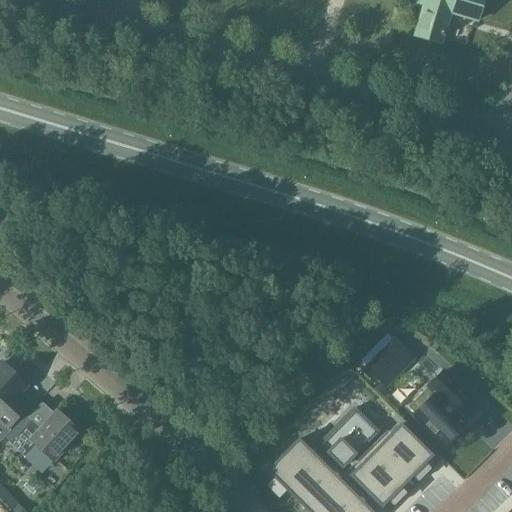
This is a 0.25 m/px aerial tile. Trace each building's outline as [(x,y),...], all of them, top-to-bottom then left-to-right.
[(476,21),(482,0),(417,0),(417,3),(424,5),(415,36),(441,44),(450,13),(476,21)] [(413,359),(393,339),(366,366),(374,375),(388,361),(399,373),(413,359)] [(0,421),(8,428),(28,406),(16,395),(26,385),(2,363),(0,364),(0,421)] [(442,372),(407,407),(445,445),(465,425),(446,406),(461,391),(442,372)] [(353,409),(318,444),(341,468),(377,432),(353,409)] [(53,462),(80,432),(56,411),(39,430),(30,422),(10,443),(25,458),(36,446),(53,462)] [(400,425),(349,476),(380,507),(431,456),(400,425)] [(370,511),(297,440),(267,471),(308,511),(370,511)] [(511,486),(511,485),(491,504),(498,511),(511,497),(511,486)]
